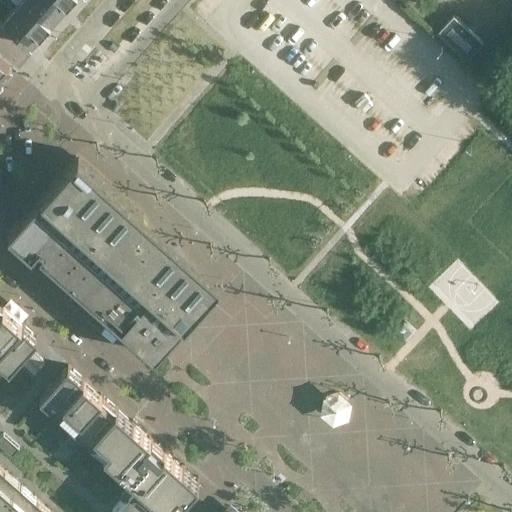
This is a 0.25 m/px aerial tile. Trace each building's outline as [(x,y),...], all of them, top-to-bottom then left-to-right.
[(59,14),(44,0),(20,0),(17,4),(46,29),(50,24),(57,16),(59,14)] [(71,0),(44,0),(59,14),(71,0)] [(46,29),(17,4),(3,20),(32,45),(46,29)] [(483,40),(452,13),(436,31),(467,58),(483,40)] [(0,80),(11,68),(0,57),(0,80)] [(218,282),(76,155),(9,231),(37,256),(143,351),(148,345),(156,353),(218,282)] [(0,347),(22,323),(5,308),(5,309),(0,314),(0,347)] [(32,343),(38,337),(22,323),(0,347),(0,360),(10,369),(19,358),(32,343)] [(411,332),(403,324),(394,333),(403,341),(411,332)] [(48,357),(32,343),(19,358),(35,371),(48,357)] [(57,410),(84,379),(68,364),(40,396),(57,410)] [(101,394),(84,379),(57,410),(72,425),(101,394)] [(342,390),(324,396),(321,416),(334,425),(350,420),(353,401),(342,390)] [(117,408),(101,394),(72,425),(89,439),(117,408)] [(171,511),(199,480),(117,408),(89,439),(137,481),(110,511),(171,511)] [(297,414),(280,435),(292,445),(309,425),(297,414)] [(0,444),(12,455),(19,447),(3,433),(0,435),(0,444)] [(325,497),(333,489),(313,468),(305,475),(325,497)] [(0,508),(21,484),(5,470),(0,475),(0,508)] [(440,483),(421,505),(428,511),(449,511),(460,500),(440,483)] [(0,511),(25,511),(37,499),(21,484),(0,508),(0,511)] [(52,511),(37,499),(25,511),(52,511)] [(369,511),(354,499),(343,511),(369,511)]
